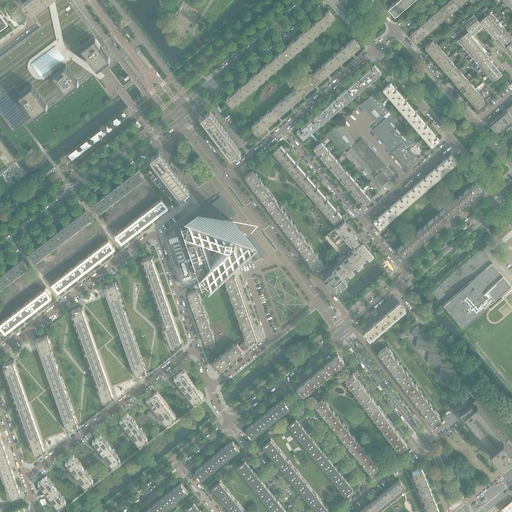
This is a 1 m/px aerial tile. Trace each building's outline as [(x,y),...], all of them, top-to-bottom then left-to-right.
[(82,78),(89,69),(88,68),(87,68),(88,67),(91,65),(92,65),(93,66),(94,66),(97,64),(98,64),(103,61),(113,55),(118,52),(123,58),(127,55),(115,39),(106,45),(104,42),(101,39),(99,36),(92,27),(90,24),(106,12),(134,50),(138,47),(107,5),(87,20),(86,18),(83,14),(78,8),(75,4),(73,2),(72,0),(49,0),(31,14),(33,16),(36,20),(37,22),(40,26),(38,27),(20,41),(9,49),(0,56),(0,112),(13,130),(21,124),(24,122),(27,120),(29,118),(32,116),(34,112),(36,110),(38,108),(42,105),(44,104),(46,102),(56,95),(58,93),(62,90),(65,88),(71,83),(75,80),(82,78)] [(31,14),(49,0),(20,0),(24,4),(27,8),(26,8),(28,11),(29,11),(31,14)] [(395,16),(404,8),(409,4),(406,0),(397,0),(388,8),(388,9),(387,10),(391,14),(392,13),(395,16)] [(454,7),(458,4),(459,4),(462,2),(459,0),(449,0),(446,3),(452,10),(455,8),(454,7)] [(444,16),(449,12),(449,13),(452,10),(446,3),(436,11),(443,19),(445,16),(444,16)] [(320,30),(335,17),(328,10),(314,22),(320,30)] [(435,24),(439,20),(440,21),(443,19),(436,11),(427,19),(433,27),(435,25),(435,24)] [(483,24),(494,15),(491,12),(480,20),(479,21),(482,25),(483,24)] [(482,25),(479,21),(473,15),(470,18),(479,28),(482,25)] [(486,28),(497,19),(494,15),(483,24),(486,28)] [(479,28),(470,18),(466,21),(475,31),(479,28)] [(425,32),(430,28),(430,29),(433,27),(427,19),(417,28),(423,35),(426,33),(425,32)] [(489,31),(499,22),(497,19),(486,28),(489,31)] [(475,31),(466,21),(463,24),(468,30),(472,34),(475,31)] [(320,30),(314,22),(302,33),(308,40),(320,30)] [(492,34),(502,26),(499,22),(489,31),(492,34)] [(496,37),(505,29),(502,26),(492,34),(495,38),(496,37)] [(423,35),(417,28),(413,31),(413,30),(410,32),(411,33),(410,34),(416,41),(423,35)] [(499,40),(508,32),(505,29),(496,37),(499,40)] [(460,44),(470,35),(471,35),(472,34),(468,30),(467,31),(457,40),(460,44)] [(502,44),(511,36),(508,32),(499,40),(502,44)] [(308,40),(302,33),(289,43),(296,51),(308,40)] [(463,47),(473,38),(471,35),(470,35),(460,44),(463,47)] [(505,47),(511,41),(511,36),(502,44),(505,47)] [(360,46),(357,43),(358,42),(355,38),(354,39),(353,38),(339,51),(345,59),(360,46)] [(466,50),(476,41),(473,38),(463,47),(466,50)] [(430,53),(438,47),(432,41),(425,47),(430,53)] [(469,54),(479,45),(476,41),(466,50),(469,54)] [(296,51),(289,43),(277,54),(283,62),(296,51)] [(472,58),(482,49),(479,45),(469,54),(472,58)] [(441,65),(448,59),(445,56),(446,55),(440,48),(440,49),(438,47),(430,53),(431,54),(433,56),(432,57),(435,59),(440,64),(441,65)] [(475,61),(485,52),(482,49),(472,58),(475,61)] [(345,59),(339,51),(326,62),(333,69),(345,59)] [(478,64),(487,57),(488,56),(485,52),(475,61),(478,64)] [(283,62),(277,54),(265,65),(271,72),(283,62)] [(481,68),(490,60),(487,57),(478,64),(481,68)] [(451,77),(458,70),(456,68),(457,67),(451,60),(450,61),(448,59),(441,65),(443,68),(442,68),(445,71),(445,70),(451,77)] [(484,71),(493,63),(490,60),(481,68),(484,71)] [(333,69),(326,62),(314,72),(321,80),(333,69)] [(487,75),(496,67),(493,63),(484,71),(487,75)] [(371,80),(381,72),(374,64),(365,73),(371,80)] [(271,72),(265,65),(252,75),(259,83),(271,72)] [(490,78),(499,70),(496,67),(487,75),(490,78)] [(461,88),(468,82),(466,80),(467,79),(461,72),(460,73),(458,70),(451,77),(452,78),(453,80),(455,83),(456,82),(460,87),(461,88)] [(493,82),(502,74),(499,70),(490,78),(493,82)] [(321,80),(314,72),(302,83),(308,90),(321,80)] [(360,91),(371,80),(365,73),(360,77),(358,78),(353,83),(360,91)] [(259,83),(252,75),(240,86),(247,93),(259,83)] [(471,100),(478,94),(476,92),(477,91),(471,84),(470,85),(468,82),(461,88),(462,89),(463,91),(463,92),(464,94),(465,95),(466,94),(471,100)] [(308,90),(302,83),(289,93),(296,101),(308,90)] [(360,91),(353,83),(341,93),(348,101),(360,91)] [(400,95),(395,88),(390,83),(385,87),(383,89),(393,101),(400,95)] [(247,93),(240,86),(225,98),(230,104),(232,106),(247,93)] [(296,101),(289,93),(277,104),(284,112),(296,101)] [(336,111),(348,101),(341,93),(329,103),(336,111)] [(389,111),(386,107),(373,93),(361,104),(376,122),(389,111)] [(484,101),(478,94),(471,100),(474,103),(473,104),(475,106),(476,106),(477,107),(484,101)] [(411,106),(405,100),(400,95),(393,101),(403,113),(411,106)] [(324,121),(336,111),(329,103),(317,113),(324,121)] [(284,112),(277,104),(265,114),(271,122),(284,112)] [(421,118),(415,112),(411,106),(403,113),(413,125),(421,118)] [(511,118),(511,115),(506,109),(502,113),(509,121),(511,118)] [(239,150),(227,133),(211,113),(210,112),(209,111),(207,112),(201,117),(201,116),(199,117),(203,122),(204,122),(207,126),(207,127),(209,130),(210,130),(212,133),(212,134),(214,137),(215,136),(217,140),(217,141),(219,144),(220,143),(222,146),(222,147),(224,151),(225,150),(228,153),(227,154),(229,157),(230,157),(235,154),(236,156),(241,152),(239,150)] [(312,131),(324,121),(317,113),(306,124),(312,131)] [(509,121),(502,113),(498,116),(505,125),(509,121)] [(271,122),(265,114),(250,127),(257,135),(271,122)] [(416,143),(406,131),(391,114),(382,122),(407,151),(410,149),(416,143)] [(505,125),(498,116),(494,120),(501,128),(505,125)] [(431,130),(425,123),(421,118),(413,125),(423,137),(431,130)] [(501,128),(494,120),(489,123),(497,132),(501,128)] [(407,151),(382,122),(373,129),(404,166),(416,156),(410,149),(407,151)] [(354,141),(339,123),(331,130),(326,134),(339,149),(344,145),(347,148),(354,141)] [(303,139),(312,131),(306,124),(296,132),(303,139)] [(439,140),(435,135),(431,130),(423,137),(428,142),(431,146),(439,140)] [(182,142),(178,135),(174,138),(177,142),(176,143),(177,144),(178,143),(178,145),(182,142)] [(331,154),(325,148),(321,142),(316,146),(313,149),(324,161),(331,154)] [(286,152),(285,151),(280,145),(273,152),(283,164),(291,157),(286,152)] [(179,176),(177,173),(176,174),(173,170),(174,170),(172,167),(171,167),(168,164),(169,163),(167,160),(166,160),(162,156),(163,155),(159,150),(158,151),(158,152),(150,158),(152,161),(157,167),(180,198),(182,199),(186,196),(185,194),(189,191),(189,190),(190,190),(187,187),(186,187),(184,184),(185,183),(182,180),(181,180),(179,177),(179,176)] [(341,166),(335,159),(331,154),(324,161),(334,172),(341,166)] [(448,170),(458,161),(451,154),(442,162),(448,170)] [(301,169),(297,164),(291,157),(283,164),(293,176),(301,169)] [(424,190),(442,175),(448,170),(442,162),(418,182),(424,190)] [(351,178),(345,171),(341,166),(334,172),(340,179),(344,184),(351,178)] [(388,177),(392,174),(387,167),(382,171),(377,175),(375,177),(382,185),(389,179),(388,177)] [(144,177),(138,169),(135,171),(132,173),(127,177),(133,185),(144,177)] [(311,181),(305,174),(301,169),(293,176),(303,188),(311,181)] [(262,183),(257,176),(253,170),(245,176),(254,189),(262,183)] [(121,194),(133,185),(127,177),(122,181),(122,180),(120,182),(120,183),(115,187),(121,194)] [(361,190),(356,183),(351,178),(344,184),(354,196),(361,190)] [(379,190),(374,185),(371,180),(368,182),(377,192),(379,190)] [(321,193),(316,187),(311,181),(303,188),(314,199),(321,193)] [(401,210),(424,190),(418,182),(394,203),(401,210)] [(472,198),(482,189),(475,182),(466,190),(472,198)] [(270,193),(266,188),(262,183),(254,189),(262,199),(270,193)] [(108,204),(121,194),(115,187),(110,190),(107,192),(102,196),(108,204)] [(370,199),(366,195),(361,190),(354,196),(362,206),(370,199)] [(461,208),(472,198),(466,190),(454,200),(461,208)] [(168,232),(165,234),(165,236),(182,286),(186,284),(202,279),(202,280),(212,280),(217,274),(253,262),(258,260),(268,256),(251,234),(258,227),(243,224),(220,193),(212,198),(209,201),(202,206),(192,214),(185,212),(181,218),(182,221),(168,232)] [(278,204),(274,199),(270,193),(262,199),(270,210),(278,204)] [(331,205),(326,198),(321,193),(314,199),(324,211),(331,205)] [(98,212),(108,204),(102,196),(97,200),(95,202),(92,204),(92,205),(93,206),(98,212)] [(164,209),(167,207),(168,207),(167,207),(163,201),(161,199),(150,208),(156,215),(162,211),(162,212),(165,210),(164,209)] [(449,218),(461,208),(454,200),(442,210),(449,218)] [(389,220),(401,210),(394,203),(383,213),(389,220)] [(288,217),(282,209),(278,204),(270,210),(280,223),(288,217)] [(342,217),(336,210),(331,205),(324,211),(334,223),(342,217)] [(152,219),(156,215),(150,208),(138,217),(144,225),(149,221),(150,221),(152,219)] [(91,218),(85,209),(84,210),(85,210),(82,212),(79,213),(80,214),(75,218),(81,225),(83,224),(91,218)] [(437,228),(449,218),(442,210),(430,220),(437,228)] [(384,225),(389,220),(383,213),(373,221),(380,228),(382,226),(384,225)] [(139,229),(144,225),(138,217),(125,227),(131,235),(137,231),(140,229),(139,229)] [(297,230),(292,222),(288,217),(280,223),(289,235),(297,230)] [(75,230),(81,225),(75,218),(70,222),(69,221),(67,223),(67,224),(62,227),(68,235),(75,230)] [(361,239),(347,222),(344,219),(324,236),(338,252),(346,244),(348,247),(355,241),(357,243),(361,239)] [(425,238),(437,228),(430,220),(418,231),(425,238)] [(56,244),(68,235),(62,227),(57,231),(55,232),(54,233),(50,236),(56,244)] [(131,235),(125,227),(116,235),(116,234),(115,235),(119,240),(121,243),(122,242),(124,240),(125,241),(127,239),(127,238),(131,235)] [(309,245),(307,243),(297,230),(289,235),(301,251),(309,245)] [(413,248),(425,238),(418,231),(407,241),(413,248)] [(45,253),(56,244),(50,236),(47,239),(46,239),(44,241),(39,245),(45,253)] [(115,248),(109,240),(108,240),(98,248),(104,256),(109,252),(109,253),(112,251),(111,250),(114,248),(115,248)] [(351,275),(375,255),(363,241),(356,246),(355,245),(350,250),(338,260),(351,275)] [(404,257),(413,248),(407,241),(397,249),(404,257)] [(35,261),(45,253),(39,245),(34,249),(31,251),(29,253),(28,253),(34,261),(35,261)] [(323,263),(317,256),(309,245),(301,251),(315,269),(323,263)] [(99,260),(104,256),(98,248),(85,258),(91,266),(96,262),(97,262),(99,260)] [(154,260),(152,256),(152,255),(150,256),(142,259),(162,316),(160,317),(166,334),(170,346),(181,342),(182,342),(182,341),(181,337),(154,260)] [(28,266),(21,258),(21,259),(19,261),(18,261),(16,263),(11,267),(17,274),(27,267),(28,266)] [(86,269),(91,266),(85,258),(74,266),(80,274),(84,271),(84,272),(87,270),(86,269)] [(351,275),(338,260),(332,266),(323,274),(336,289),(351,275)] [(511,285),(492,263),(475,277),(476,278),(472,281),(472,280),(443,305),(462,327),(511,285)] [(76,278),(80,274),(74,266),(62,275),(68,283),(73,280),(74,280),(76,278)] [(0,278),(5,284),(17,274),(11,267),(6,271),(6,270),(3,272),(3,273),(0,275),(0,278)] [(63,287),(68,283),(62,275),(52,283),(52,284),(56,290),(57,291),(58,292),(58,291),(61,289),(64,288),(63,287)] [(239,289),(236,281),(235,276),(225,279),(230,292),(239,289)] [(145,371),(119,295),(120,295),(115,282),(105,286),(103,286),(103,287),(105,291),(135,377),(146,373),(145,371)] [(438,286),(432,292),(438,300),(445,294),(438,286)] [(51,297),(50,296),(51,296),(50,295),(49,295),(45,289),(44,289),(45,289),(35,297),(40,305),(45,301),(46,301),(48,299),(51,297)] [(201,302),(196,289),(187,293),(192,305),(201,302)] [(243,301),(239,289),(230,292),(234,304),(243,301)] [(35,309),(40,305),(35,297),(22,307),(28,314),(33,311),(36,309),(35,309)] [(248,314),(245,307),(243,301),(234,304),(239,317),(248,314)] [(406,308),(399,301),(387,311),(394,319),(406,308)] [(205,315),(201,302),(192,305),(196,318),(205,315)] [(113,392),(83,307),(83,306),(71,310),(72,313),(99,388),(98,388),(102,401),(113,398),(115,397),(114,396),(113,392)] [(23,318),(28,314),(22,307),(10,316),(15,324),(20,320),(21,321),(21,320),(23,319),(23,318)] [(394,319),(387,311),(375,322),(382,329),(394,319)] [(252,327),(250,321),(248,314),(239,317),(243,330),(252,327)] [(210,327),(205,315),(196,318),(200,330),(210,327)] [(10,328),(15,324),(10,316),(0,323),(0,326),(1,328),(4,332),(5,333),(5,332),(8,330),(11,328),(10,328)] [(382,329),(375,322),(363,332),(369,340),(382,329)] [(441,348),(433,346),(434,341),(428,340),(429,334),(421,332),(421,330),(421,329),(417,325),(412,329),(411,334),(418,336),(417,338),(415,347),(418,348),(421,348),(424,349),(428,350),(429,350),(427,361),(429,362),(435,363),(440,364),(441,364),(441,367),(439,376),(445,377),(447,378),(453,379),(455,379),(457,370),(451,369),(453,363),(444,361),(445,356),(440,354),(441,348)] [(214,340),(211,331),(210,327),(200,330),(205,343),(208,342),(213,340),(214,340)] [(257,339),(252,327),(243,330),(246,339),(248,342),(254,340),(257,339)] [(408,336),(409,329),(408,327),(401,333),(402,334),(403,334),(408,336)] [(35,340),(36,344),(67,429),(66,429),(67,430),(78,426),(77,424),(62,379),(47,335),(36,339),(35,339),(35,340)] [(243,350),(255,341),(254,340),(248,342),(246,339),(239,345),(243,350)] [(243,350),(239,345),(237,343),(224,353),(230,360),(243,350)] [(394,357),(386,346),(378,352),(386,363),(394,357)] [(230,360),(224,353),(212,363),(218,370),(230,360)] [(323,378),(337,367),(344,361),(338,354),(317,370),(323,378)] [(404,369),(398,362),(394,357),(386,363),(396,375),(404,369)] [(19,374),(14,360),(14,359),(3,363),(4,367),(19,410),(35,454),(44,451),(46,450),(46,449),(44,445),(29,402),(19,374)] [(413,382),(408,375),(404,369),(396,375),(401,382),(405,388),(413,382)] [(302,395),(319,381),(323,378),(317,370),(296,387),(302,395)] [(192,384),(186,377),(182,372),(182,371),(175,376),(174,377),(174,378),(178,383),(179,385),(180,385),(184,390),(192,384)] [(361,384),(357,378),(353,373),(345,379),(353,389),(361,384)] [(423,395),(417,387),(413,382),(405,388),(412,397),(415,400),(423,395)] [(201,396),(196,390),(192,384),(184,390),(188,395),(188,396),(189,397),(193,402),(194,403),(195,402),(202,397),(201,396)] [(370,396),(365,389),(361,384),(353,389),(362,402),(370,396)] [(165,405),(159,398),(155,393),(155,392),(148,397),(146,398),(147,399),(151,404),(152,406),(157,411),(165,405)] [(432,407),(427,400),(423,395),(415,400),(424,413),(432,407)] [(380,409),(376,403),(370,396),(362,402),(372,415),(380,409)] [(330,409),(324,401),(322,398),(321,399),(316,402),(314,404),(323,415),(330,409)] [(508,438),(475,399),(474,400),(472,398),(470,400),(471,402),(459,412),(502,464),(511,455),(511,447),(510,445),(509,444),(508,445),(505,441),(506,440),(506,441),(508,438)] [(290,406),(284,399),(282,400),(282,399),(274,406),(270,409),(277,417),(285,410),(290,406)] [(174,417),(169,411),(165,405),(157,411),(161,416),(160,417),(162,418),(166,423),(166,424),(168,423),(174,418),(174,417)] [(440,418),(436,412),(432,407),(424,413),(432,424),(440,418)] [(277,417),(270,409),(267,411),(268,411),(265,413),(261,417),(261,416),(258,419),(264,427),(277,417)] [(340,421),(334,414),(330,409),(323,415),(333,427),(340,421)] [(389,421),(384,414),(380,409),(372,415),(381,427),(389,421)] [(137,426),(132,419),(128,414),(128,413),(121,418),(119,419),(120,420),(120,419),(124,425),(125,427),(125,426),(130,432),(137,426)] [(264,427),(258,419),(255,421),(255,422),(247,429),(246,430),(252,437),(256,434),(256,433),(264,427)] [(304,429),(302,426),(296,419),(288,425),(296,435),(304,429)] [(350,433),(344,426),(340,421),(333,427),(342,439),(350,433)] [(399,434),(393,427),(389,421),(381,427),(391,440),(399,434)] [(147,438),(142,432),(137,426),(130,432),(134,437),(133,438),(135,439),(139,444),(139,445),(141,444),(147,439),(147,438)] [(307,448),(315,441),(312,438),(308,434),(307,432),(304,429),(296,435),(307,448)] [(360,445),(354,438),(350,433),(342,439),(353,451),(360,445)] [(110,447),(105,440),(101,435),(101,434),(94,439),(92,440),(93,441),(93,440),(97,446),(98,448),(98,447),(103,453),(110,447)] [(407,445),(403,439),(399,434),(391,440),(399,451),(407,445)] [(279,450),(277,447),(271,439),(263,446),(269,453),(268,453),(271,456),(279,450)] [(239,448),(232,440),(231,441),(223,448),(222,448),(219,450),(226,458),(234,452),(239,448)] [(323,452),(320,449),(317,445),(317,444),(315,441),(307,448),(315,458),(323,452)] [(370,457),(364,450),(360,445),(353,451),(363,464),(370,457)] [(118,457),(115,452),(110,447),(103,453),(107,458),(106,459),(107,460),(108,460),(112,465),(112,466),(114,465),(113,465),(120,459),(118,457)] [(10,465),(7,457),(5,450),(0,451),(0,466),(0,468),(10,465)] [(226,458),(219,450),(216,453),(215,455),(210,458),(207,461),(213,469),(226,458)] [(289,462),(284,456),(279,450),(271,456),(273,459),(274,459),(276,461),(279,465),(279,466),(281,469),(289,462)] [(331,461),(328,458),(323,452),(315,458),(323,468),(331,461)] [(83,468),(78,461),(74,455),(73,455),(67,460),(65,461),(66,461),(70,467),(69,467),(71,469),(71,468),(75,474),(83,468)] [(379,468),(376,465),(370,457),(363,464),(371,474),(379,468)] [(213,469),(207,461),(204,463),(204,464),(196,470),(196,471),(194,472),(201,479),(205,475),(213,469)] [(253,471),(251,467),(250,468),(245,461),(237,467),(245,477),(253,471)] [(333,480),(341,474),(339,471),(338,471),(334,466),(333,465),(333,464),(331,461),(323,468),(333,480)] [(297,472),(295,470),(289,462),(281,469),(284,472),(290,478),(297,472)] [(15,479),(12,472),(10,465),(0,468),(6,483),(15,479)] [(427,482),(421,467),(417,469),(412,471),(418,486),(427,482)] [(92,480),(88,473),(83,468),(75,474),(80,479),(79,480),(80,481),(81,481),(85,486),(85,487),(86,486),(93,480),(92,480)] [(261,480),(259,479),(256,474),(253,471),(245,477),(256,490),(264,483),(261,480)] [(305,482),(304,480),(297,472),(290,478),(295,485),(298,489),(305,482)] [(353,489),(347,482),(343,477),(344,477),(341,474),(333,480),(345,495),(349,492),(353,489)] [(56,488),(51,482),(47,476),(46,476),(40,481),(39,481),(38,482),(39,482),(43,487),(42,488),(44,490),(44,489),(48,494),(56,488)] [(20,495),(18,487),(15,479),(6,483),(11,498),(20,495)] [(391,499),(405,487),(399,479),(384,491),(391,499)] [(228,491),(226,489),(220,481),(212,488),(217,493),(218,495),(217,495),(220,498),(228,491)] [(187,490),(181,482),(171,490),(168,493),(174,500),(182,494),(183,494),(187,490)] [(308,501),(316,495),(305,482),(298,489),(300,492),(300,491),(302,493),(306,498),(305,498),(308,501)] [(433,497),(429,486),(427,482),(418,486),(424,501),(433,497)] [(271,493),(269,491),(266,486),(264,483),(256,490),(264,500),(271,493)] [(65,501),(60,494),(56,488),(48,494),(52,500),(53,502),(54,502),(58,507),(58,508),(59,507),(66,501),(65,501)] [(230,510),(238,504),(228,491),(220,498),(222,501),(223,501),(224,502),(228,507),(230,510)] [(376,510),(391,499),(384,491),(370,503),(376,510)] [(174,500),(168,493),(165,495),(161,499),(159,501),(158,500),(155,503),(162,511),(174,500)] [(280,503),(277,500),(271,493),(264,500),(272,510),(280,503)] [(324,511),(328,509),(318,497),(316,495),(308,501),(310,504),(311,504),(317,511),(324,511)] [(438,511),(439,511),(435,501),(433,497),(424,501),(428,511),(438,511)] [(511,511),(511,499),(501,508),(504,511),(511,511)] [(201,511),(200,509),(199,509),(194,502),(186,509),(188,511),(201,511)] [(160,511),(162,511),(155,503),(152,505),(152,506),(151,507),(146,511),(144,511),(160,511)] [(273,511),(286,511),(283,508),(282,506),(280,503),(272,510),(273,511)] [(374,511),(376,510),(370,503),(358,511),(374,511)]
